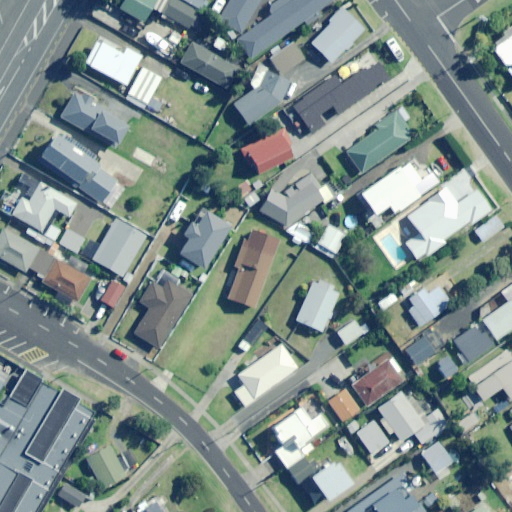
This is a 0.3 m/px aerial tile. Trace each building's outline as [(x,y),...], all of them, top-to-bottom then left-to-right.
[(121,0),(117,7),(142,21),(150,7),(154,0),(121,0)] [(154,0),(150,7),(161,13),(160,16),(172,23),(174,20),(188,28),(190,24),(199,29),(207,16),(198,11),(179,0),(154,0)] [(179,0),(198,11),(202,3),(205,5),(208,1),(206,0),(179,0)] [(228,0),(218,20),(241,33),(258,0),(228,0)] [(330,0),(275,0),(269,4),(268,10),(270,13),(235,38),(249,58),(303,20),(306,24),(321,14),(317,10),(330,0)] [(332,63),(364,30),(341,7),(329,19),(332,22),(311,42),(332,63)] [(231,39),(235,36),(230,28),(226,31),(231,39)] [(511,34),(492,49),(511,75),(511,34)] [(222,52),(228,43),(217,37),(212,46),(222,52)] [(125,48),(122,54),(97,41),(85,63),(126,85),(141,56),(125,48)] [(225,91),(238,71),(193,42),(180,62),(225,91)] [(285,72),(304,58),(293,42),(273,56),(285,72)] [(164,47),(161,54),(169,59),(173,52),(164,47)] [(290,105),(311,133),(324,124),(318,115),(332,105),(338,114),(389,78),(377,61),(366,69),(364,66),(340,83),(334,74),(290,105)] [(249,125),(280,103),(291,82),(260,64),(251,81),(257,87),(234,104),(249,125)] [(147,104),(161,77),(142,67),(128,93),(147,104)] [(92,102),(93,99),(76,90),(62,116),(116,145),(127,125),(109,115),(111,112),(92,102)] [(291,120),(296,116),(292,111),(287,115),(291,120)] [(362,173),(414,136),(397,112),(345,149),(362,173)] [(287,146),(292,144),(284,128),(238,149),(245,165),(253,161),(259,174),(293,158),(287,146)] [(37,159),(102,202),(117,179),(98,166),(100,164),(92,159),(95,154),(57,129),(37,159)] [(152,165),(156,157),(139,148),(134,156),(152,165)] [(411,186),(418,181),(404,162),(357,196),(367,211),(363,213),(375,230),(383,224),(376,214),(388,205),(395,214),(419,197),(411,186)] [(273,191),(261,208),(287,225),(322,200),(323,203),(334,196),(325,184),(320,188),(310,173),(282,195),(273,191)] [(340,177),(345,185),(352,181),(347,173),(340,177)] [(252,184),(256,188),(262,183),(258,179),(252,184)] [(68,217),(76,203),(39,182),(28,202),(20,198),(11,214),(41,231),(54,208),(68,217)] [(197,188),(207,193),(210,187),(200,182),(197,188)] [(253,190),(242,197),(249,207),(259,200),(253,190)] [(331,201),(335,207),(344,201),(339,195),(331,201)] [(446,203),(442,206),(434,195),(410,212),(412,215),(402,222),(421,249),(460,223),(446,203)] [(474,223),(491,211),(484,201),(467,213),(474,223)] [(203,269),(229,227),(205,211),(178,254),(203,269)] [(483,242),(504,227),(495,216),(475,230),(483,242)] [(122,277),(146,236),(116,219),(92,259),(122,277)] [(290,233),(295,236),(293,240),(299,244),(301,240),(308,243),(314,232),(296,222),(290,233)] [(333,258),(346,235),(329,225),(315,247),(333,258)] [(77,253),(85,239),(67,229),(59,244),(77,253)] [(255,308),(280,240),(250,229),(236,266),(240,268),(229,298),(255,308)] [(0,259),(25,272),(36,247),(2,230),(0,233),(0,259)] [(78,302),(91,279),(55,260),(43,282),(78,302)] [(173,285),(176,279),(164,271),(155,284),(151,282),(139,301),(150,308),(135,332),(159,348),(192,296),(173,285)] [(113,308),(125,287),(111,279),(99,301),(113,308)] [(322,331),(340,292),(314,280),(296,320),(322,331)] [(419,326),(451,305),(438,286),(427,294),(423,287),(408,298),(414,306),(408,310),(419,326)] [(381,310),(397,300),(392,293),(376,303),(381,310)] [(496,339),(511,328),(511,298),(482,320),(496,339)] [(367,324),(359,329),(355,321),(338,332),(345,344),(370,330),(367,324)] [(494,344),(479,321),(453,338),(468,361),(494,344)] [(417,365),(445,344),(434,329),(406,350),(417,365)] [(245,406),(297,367),(280,344),(238,375),(245,384),(235,392),(245,406)] [(509,399),(511,397),(511,355),(508,350),(466,379),(482,401),(501,387),(509,399)] [(397,373),(401,370),(391,357),(353,385),(369,405),(403,380),(397,373)] [(0,511),(29,511),(86,408),(0,361),(0,511)] [(343,421),(359,410),(345,389),(329,401),(343,421)] [(413,432),(421,443),(448,424),(437,409),(425,418),(412,400),(408,403),(401,392),(376,410),(392,432),(394,430),(401,441),(413,432)] [(274,452),(288,470),(304,458),(296,448),(328,425),(320,414),(311,421),(301,407),(270,429),(282,446),(274,452)] [(511,408),(502,415),(511,429),(511,408)] [(463,431),(477,421),(472,413),(457,423),(463,431)] [(373,454),(389,442),(373,420),(356,432),(373,454)] [(130,449),(123,453),(116,440),(85,458),(103,488),(128,474),(126,470),(138,463),(130,449)] [(435,474),(452,461),(437,442),(421,454),(435,474)] [(307,463),(304,458),(288,470),(305,495),(316,487),(327,502),(351,485),(333,459),(322,467),(315,457),(307,463)] [(421,511),(408,492),(414,488),(402,471),(344,511),(345,511),(421,511)] [(87,498),(64,484),(58,494),(81,508),(87,498)] [(427,507),(438,498),(433,492),(422,501),(427,507)] [(162,511),(155,501),(147,506),(144,502),(136,507),(138,511),(162,511)] [(489,511),(484,503),(471,511),(489,511)]
